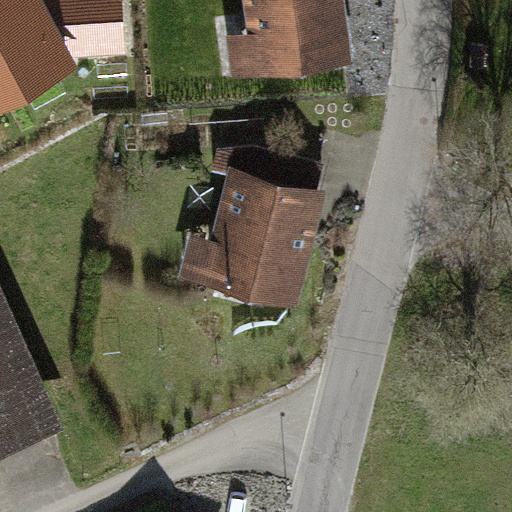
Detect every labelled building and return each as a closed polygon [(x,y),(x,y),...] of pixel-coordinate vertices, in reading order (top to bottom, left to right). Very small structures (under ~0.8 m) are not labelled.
[(0,0),(0,93),(69,56),(38,0),(0,0)] [(120,0),(87,0),(90,45),(124,43),(120,0)] [(240,0),(245,31),(213,35),(219,83),(340,66),(330,0),(240,0)] [(310,174),(226,156),(208,238),(178,232),(168,282),(282,306),(310,174)] [(0,437),(46,415),(0,320),(0,437)]
